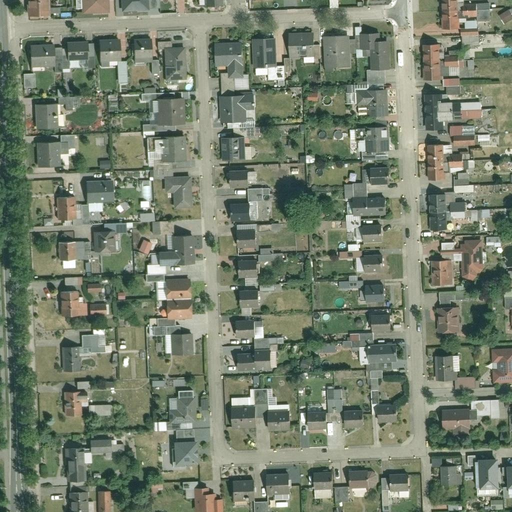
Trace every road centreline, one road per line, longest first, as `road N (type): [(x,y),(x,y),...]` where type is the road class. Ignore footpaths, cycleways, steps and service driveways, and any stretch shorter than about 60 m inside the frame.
road 1 (residential): [(204,20),(218,442),(242,458),(418,450)]
road 2 (tertiary): [(19,511),(0,40)]
road 3 (residential): [(400,12),(415,403)]
road 4 (residential): [(204,20),(0,30)]
road 5 (residential): [(400,12),(235,19)]
